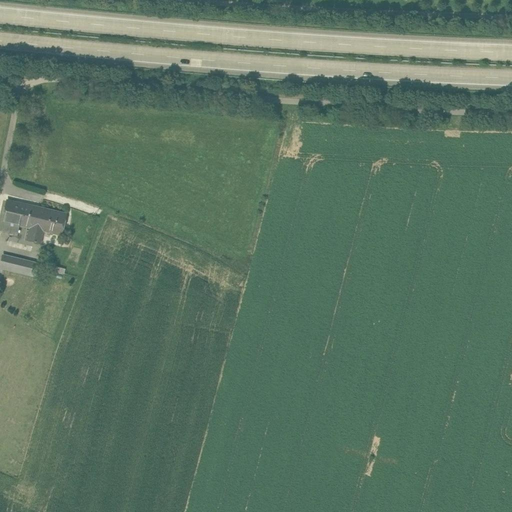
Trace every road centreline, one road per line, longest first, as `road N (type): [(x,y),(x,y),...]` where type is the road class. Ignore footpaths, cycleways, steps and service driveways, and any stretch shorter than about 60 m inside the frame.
road 1 (motorway): [(511,52),(0,12)]
road 2 (motorway): [(0,41),(511,78)]
road 3 (unclassified): [(16,83),(511,113)]
road 4 (unclassified): [(188,0),(511,16)]
